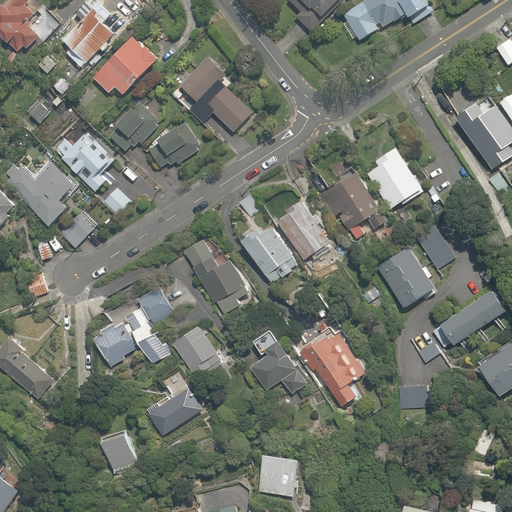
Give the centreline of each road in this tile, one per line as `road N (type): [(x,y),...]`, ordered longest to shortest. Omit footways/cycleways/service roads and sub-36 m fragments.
road 1 (residential): [(317,123),(72,279)]
road 2 (residential): [(508,0),(317,123)]
road 3 (residential): [(317,123),(228,0)]
